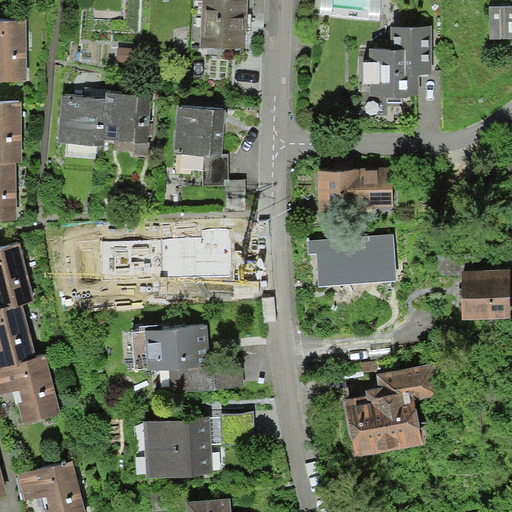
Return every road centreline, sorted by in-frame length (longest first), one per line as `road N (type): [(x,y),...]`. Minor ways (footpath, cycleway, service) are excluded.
road 1 (residential): [(271,144),(268,246),(292,459),(309,511)]
road 2 (residential): [(271,144),(449,141),(511,113)]
road 3 (residential): [(277,0),(271,144)]
